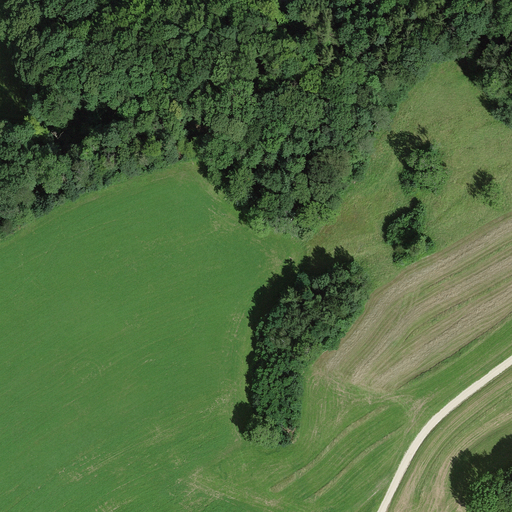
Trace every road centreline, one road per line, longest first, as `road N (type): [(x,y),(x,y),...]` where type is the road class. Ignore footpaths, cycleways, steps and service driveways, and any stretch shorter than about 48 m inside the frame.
road 1 (track): [(0,124),(164,122),(224,138)]
road 2 (track): [(381,511),(412,443),(511,360)]
road 3 (track): [(386,502),(428,483),(471,430),(511,408)]
